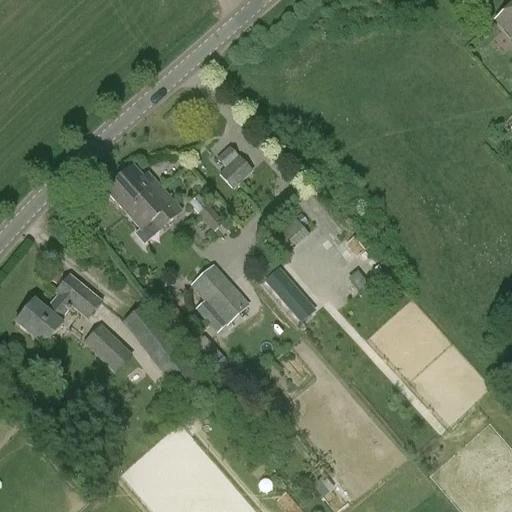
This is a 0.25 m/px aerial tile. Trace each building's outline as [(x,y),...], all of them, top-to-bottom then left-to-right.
[(511,6),(494,23),(511,42),(511,6)] [(229,149),(215,161),(224,171),(218,177),(233,193),(253,174),(239,158),(238,159),(229,149)] [(133,168),(104,193),(127,218),(147,200),(150,202),(161,192),(147,176),(143,179),(133,168)] [(147,200),(127,218),(139,232),(134,237),(143,247),(148,243),(181,215),(161,192),(150,202),(147,200)] [(199,197),(188,206),(213,234),(224,225),(199,197)] [(296,222),(272,242),(285,257),(309,238),(296,222)] [(213,269),(191,289),(202,301),(204,304),(226,328),(247,308),(229,287),(213,269)] [(280,269),(265,283),(304,326),(319,311),(280,269)] [(34,303),(14,326),(43,350),(62,327),(59,324),(71,310),(87,323),(102,305),(69,277),(54,296),(57,298),(45,312),(34,303)] [(140,311),(123,324),(164,379),(178,398),(196,385),(182,366),(140,311)] [(100,328),(83,346),(114,376),(131,358),(100,328)]
